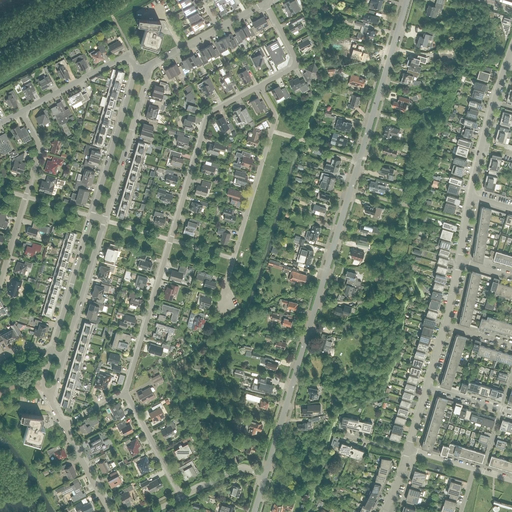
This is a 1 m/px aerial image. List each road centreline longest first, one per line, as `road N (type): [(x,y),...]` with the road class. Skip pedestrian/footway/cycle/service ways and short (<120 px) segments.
road 1 (residential): [(264,476),(407,0)]
road 2 (residential): [(125,392),(201,123),(212,108),(260,88)]
road 3 (residential): [(222,294),(275,118),(260,88)]
road 4 (residential): [(0,278),(40,147),(21,112)]
road 5 (residential): [(104,220),(150,66)]
road 6 (residential): [(470,197),(511,47)]
road 7 (residential): [(136,70),(92,216)]
road 8 (residential): [(92,216),(50,353)]
road 9 (residential): [(63,356),(104,220)]
road 10 (residential): [(21,112),(125,56),(136,70)]
